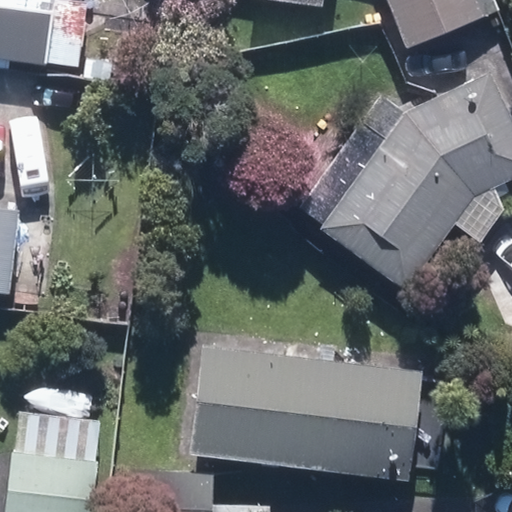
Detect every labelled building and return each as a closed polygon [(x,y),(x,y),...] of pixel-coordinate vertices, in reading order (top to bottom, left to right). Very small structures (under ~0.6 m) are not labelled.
[(390,0),(408,44),(479,16),(498,8),(494,0),(390,0)] [(411,279),(479,186),(511,171),(511,99),(496,66),(417,102),(413,98),(326,218),(411,279)] [(26,206),(0,202),(0,287),(15,290),(26,206)] [(427,363),(210,337),(197,446),(414,472),(427,363)] [(15,453),(12,453),(7,496),(5,511),(93,511),(99,464),(95,462),(100,420),(20,411),(15,453)] [(215,511),(217,467),(130,464),(128,511),(215,511)]
